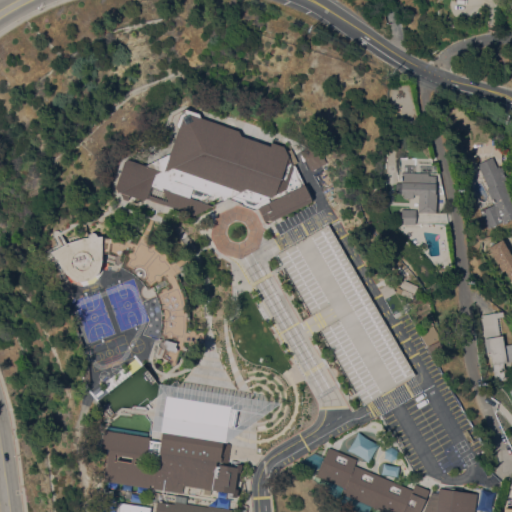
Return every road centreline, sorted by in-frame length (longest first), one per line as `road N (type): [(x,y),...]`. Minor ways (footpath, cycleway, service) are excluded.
road 1 (residential): [(503,461),(471,363),(453,208),(421,69)]
road 2 (residential): [(263,467),(239,437),(230,383),(215,367),(209,342),(210,314)]
